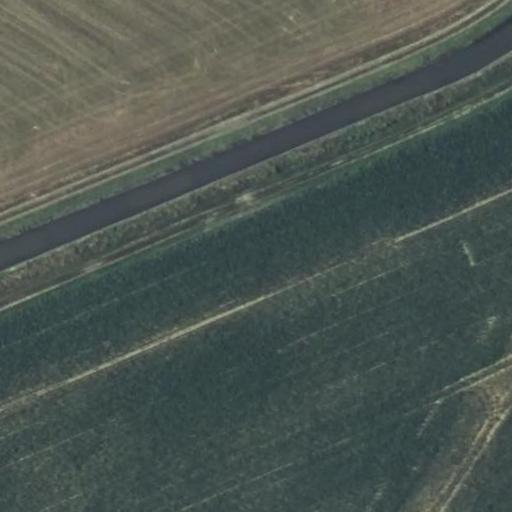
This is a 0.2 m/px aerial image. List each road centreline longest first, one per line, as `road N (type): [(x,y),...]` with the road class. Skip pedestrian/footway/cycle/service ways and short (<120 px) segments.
road 1 (track): [(511,95),(0,308)]
road 2 (track): [(487,0),(358,63),(0,213)]
